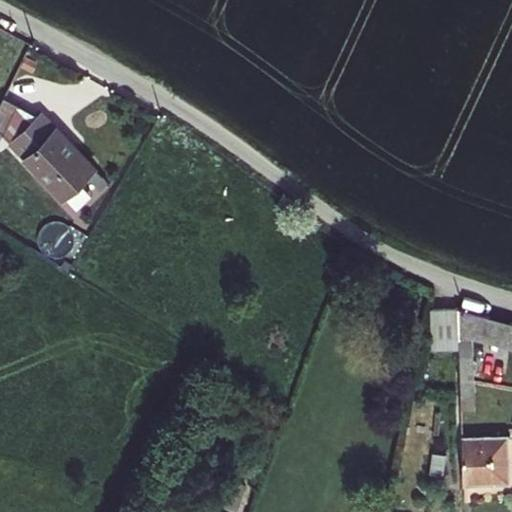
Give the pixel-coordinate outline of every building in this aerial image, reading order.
[(3,96),(0,102),(0,144),(19,104),(3,96)] [(92,166),(35,112),(5,143),(60,197),(92,166)] [(511,309),(464,295),(465,387),(478,386),(476,329),(511,338),(511,309)] [(508,430),(466,433),(466,478),(510,475),(508,430)] [(232,480),(222,509),(229,511),(243,511),(253,487),(232,480)]
